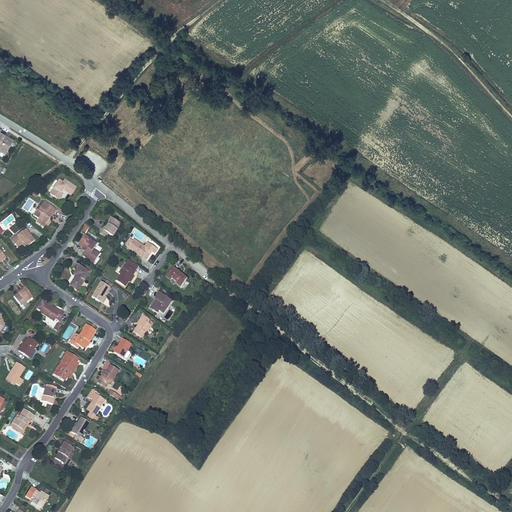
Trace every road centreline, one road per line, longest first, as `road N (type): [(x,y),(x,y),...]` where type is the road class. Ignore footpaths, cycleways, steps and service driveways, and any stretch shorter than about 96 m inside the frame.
road 1 (track): [(226,289),(404,434),(511,505)]
road 2 (residential): [(34,271),(101,318),(107,342),(23,462),(1,511)]
road 3 (track): [(218,0),(160,48),(66,158)]
road 4 (track): [(380,0),(440,40),(511,118)]
road 5 (residential): [(102,187),(226,289)]
